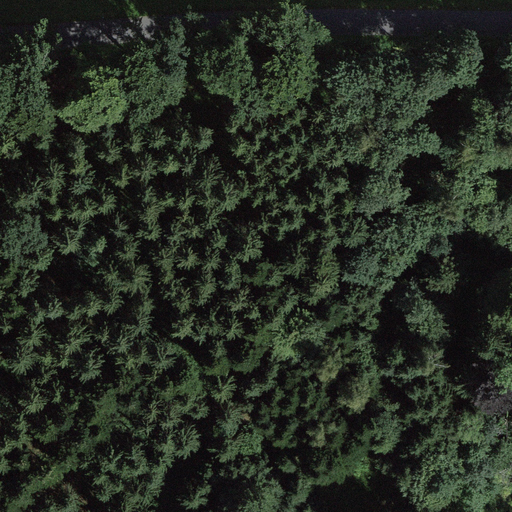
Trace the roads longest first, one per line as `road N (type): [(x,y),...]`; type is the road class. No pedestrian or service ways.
road 1 (track): [(132,511),(511,48)]
road 2 (tertiary): [(0,40),(511,20)]
